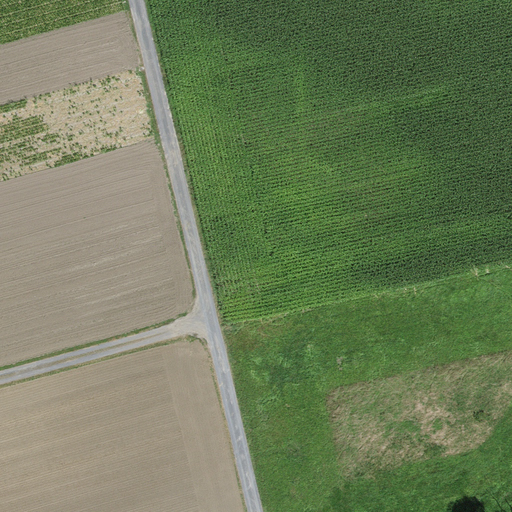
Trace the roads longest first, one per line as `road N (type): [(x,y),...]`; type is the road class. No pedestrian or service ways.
road 1 (track): [(125,0),(198,315)]
road 2 (track): [(198,315),(0,371)]
road 3 (track): [(198,315),(249,511)]
